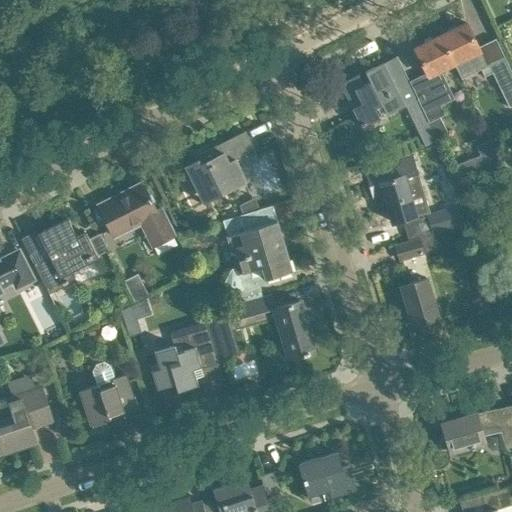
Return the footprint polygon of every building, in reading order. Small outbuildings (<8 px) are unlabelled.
[(466,22),(441,35),(454,63),(480,50),(478,46),(475,40),(466,22)] [(441,35),(415,47),(427,72),(428,73),(421,77),(424,76),(431,91),(434,90),(440,103),(454,96),(441,69),(454,63),(441,35)] [(496,37),(478,46),(480,50),(488,65),(489,65),(500,87),(502,86),(511,105),(511,104),(511,69),(505,56),(496,37)] [(417,98),(406,74),(397,56),(365,71),(370,81),(364,84),(359,74),(341,83),(362,125),(380,116),(376,107),(382,104),(386,113),(417,98)] [(427,94),(418,98),(428,120),(429,121),(440,116),(445,114),(440,103),(434,90),(431,91),(427,94)] [(440,116),(429,121),(434,132),(435,132),(445,127),(440,116)] [(435,132),(434,132),(429,121),(428,120),(416,126),(425,145),(438,139),(435,132)] [(225,190),(226,190),(241,182),(235,169),(244,165),(240,158),(255,150),(245,130),(197,154),(199,159),(185,166),(199,193),(221,182),(225,190)] [(419,213),(428,211),(422,191),(423,190),(417,174),(419,173),(412,152),(398,156),(365,166),(374,196),(385,193),(393,222),(416,215),(417,216),(419,213)] [(256,163),(264,190),(277,186),(269,159),(256,163)] [(471,160),(455,167),(462,183),(478,176),(471,160)] [(152,203),(151,200),(142,182),(127,190),(128,193),(103,206),(101,203),(98,204),(115,235),(142,221),(151,239),(172,228),(158,200),(152,203)] [(260,207),(254,197),(240,205),(242,212),(260,207)] [(427,214),(432,233),(469,222),(463,203),(427,214)] [(292,271),(272,205),(260,208),(239,215),(224,220),(228,235),(227,235),(236,267),(232,268),(223,284),(225,290),(231,292),(268,281),(268,278),(292,271)] [(100,232),(89,238),(86,232),(77,237),(68,219),(38,234),(49,255),(34,263),(37,269),(48,291),(74,278),(71,270),(98,257),(97,255),(108,250),(100,232)] [(400,259),(419,253),(438,247),(434,234),(396,245),(400,259)] [(17,286),(34,278),(19,250),(3,258),(4,260),(0,262),(0,289),(0,288),(0,286),(14,280),(17,286)] [(123,279),(127,287),(134,300),(148,293),(137,272),(123,279)] [(426,277),(401,285),(413,324),(438,316),(426,277)] [(272,294),(233,305),(238,319),(238,322),(274,311),(276,317),(289,358),(304,353),(304,354),(309,352),(309,351),(315,350),(299,299),(298,299),(298,300),(270,309),(266,297),(272,295),(272,294)] [(136,302),(121,309),(125,323),(137,319),(137,317),(141,316),(136,302)] [(233,305),(205,314),(206,319),(213,342),(215,350),(233,344),(227,323),(238,319),(233,305)] [(160,367),(151,370),(157,389),(175,383),(177,390),(198,384),(193,368),(218,361),(225,385),(226,384),(219,361),(215,350),(213,342),(206,319),(181,326),(170,330),(175,345),(155,351),(160,367)] [(48,355),(45,345),(28,350),(31,360),(48,355)] [(126,373),(115,377),(111,365),(104,361),(96,363),(93,370),(97,383),(79,388),(91,424),(110,417),(109,414),(123,410),(124,413),(137,409),(126,373)] [(0,399),(0,453),(36,441),(32,429),(29,418),(50,411),(42,387),(0,399)] [(443,437),(439,440),(441,449),(446,449),(450,448),(451,450),(471,444),(472,448),(475,447),(475,448),(483,446),(481,441),(483,440),(482,435),(493,433),(501,431),(505,447),(510,449),(511,449),(511,404),(476,413),(442,422),(446,436),(443,437)] [(331,497),(337,495),(356,489),(349,464),(342,467),(337,451),(298,463),(308,496),(329,490),(331,497)] [(283,493),(281,489),(276,470),(260,475),(267,498),(283,493)] [(248,483),(240,486),(238,480),(213,488),(218,505),(223,504),(225,511),(271,511),(262,484),(250,488),(248,483)] [(511,511),(511,503),(511,502),(511,488),(511,485),(480,494),(485,511),(482,511),(511,511)] [(201,500),(190,503),(188,497),(153,508),(154,511),(205,511),(204,508),(202,502),(201,500)] [(214,511),(210,500),(202,502),(204,508),(205,511),(214,511)]
